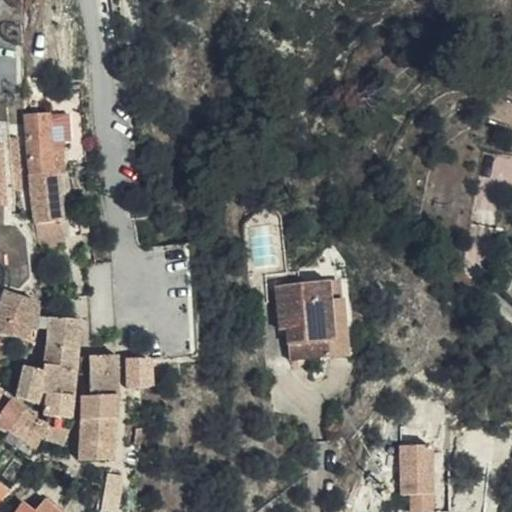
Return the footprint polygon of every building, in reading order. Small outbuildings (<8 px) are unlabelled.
[(511,103),(493,96),(487,116),(511,125),(511,103)] [(25,116),(35,225),(62,223),(58,173),(54,174),(48,116),(25,116)] [(62,223),(35,225),(38,248),(54,248),(54,240),(64,239),(62,223)] [(113,286),(111,261),(86,264),(89,288),(113,286)] [(347,355),(342,298),(334,299),(331,280),(275,285),(279,328),(286,328),(289,361),(347,355)] [(113,286),(89,288),(89,311),(93,333),(116,334),(113,286)] [(40,301),(6,291),(0,303),(0,325),(30,330),(37,331),(38,327),(39,315),(40,301)] [(48,317),(39,315),(38,327),(48,328),(48,317)] [(82,319),(48,317),(48,328),(46,347),(79,350),(82,319)] [(30,330),(0,325),(0,335),(28,340),(30,330)] [(79,350),(46,347),(42,370),(23,366),(15,398),(33,403),(38,391),(47,394),(73,396),(76,369),(78,354),(79,350)] [(89,356),(78,354),(76,369),(90,370),(90,380),(119,379),(119,354),(91,354),(89,356)] [(152,386),(152,357),(127,358),(129,387),(139,388),(152,386)] [(119,395),(119,379),(90,380),(89,395),(119,395)] [(38,391),(33,403),(46,407),(47,394),(38,391)] [(71,418),(73,396),(47,394),(46,407),(45,416),(71,418)] [(117,418),(119,395),(89,395),(83,395),(81,415),(117,418)] [(10,399),(0,412),(0,423),(9,430),(24,410),(10,399)] [(36,449),(41,439),(47,424),(24,410),(9,430),(36,449)] [(115,460),(117,418),(81,415),(81,459),(115,460)] [(47,424),(41,439),(61,444),(70,429),(47,424)] [(31,460),(36,449),(9,430),(2,440),(31,460)] [(433,442),(393,435),(381,503),(392,505),(421,510),(433,442)] [(118,505),(123,474),(107,471),(102,503),(118,505)] [(59,511),(46,500),(36,511),(24,503),(16,511),(59,511)]
